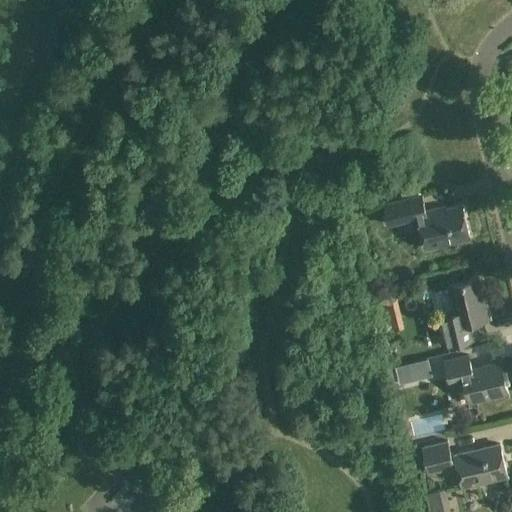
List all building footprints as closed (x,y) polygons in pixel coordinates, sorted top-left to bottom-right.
[(426,212),(422,196),(413,198),(384,206),(387,218),(389,226),(418,219),(426,250),(470,239),(462,206),(437,212),(436,209),(426,212)] [(484,304),(478,280),(449,287),(456,316),(442,320),(448,346),(472,341),(468,325),(490,320),(486,303),(484,304)] [(472,370),(469,356),(444,362),(450,387),(464,384),(469,402),(508,393),(501,363),(472,370)] [(425,359),(393,367),(397,384),(430,376),(425,359)] [(451,459),(447,442),(423,448),(429,474),(458,467),(463,488),(507,477),(500,445),(455,456),(455,458),(451,459)] [(458,511),(451,490),(430,498),(434,511),(458,511)] [(169,498),(156,511),(183,511),(184,511),(169,498)]
